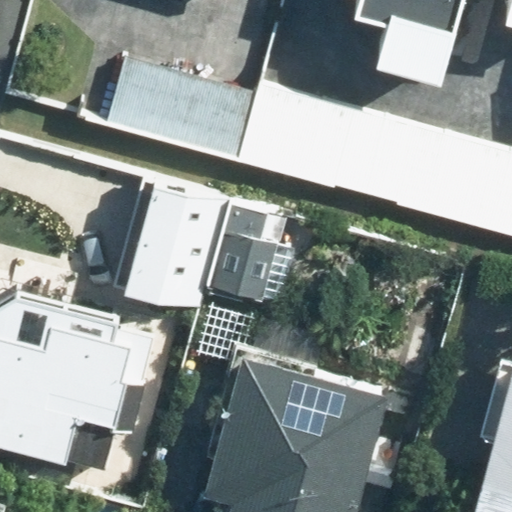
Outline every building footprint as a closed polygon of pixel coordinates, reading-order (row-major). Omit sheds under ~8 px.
[(511,0),(348,0),(347,6),(373,12),(361,60),(429,76),(434,58),(479,69),(493,11),(511,15),(511,0)] [(239,160),(259,82),(122,48),(103,125),(239,160)] [(511,231),(511,145),(259,82),(239,160),(511,231)] [(204,290),(225,196),(139,177),(115,285),(201,304),(204,290)] [(225,196),(204,290),(217,293),(208,333),(234,338),(242,299),(275,306),(290,240),(271,236),(277,208),(225,196)] [(262,315),(253,348),(228,341),(190,481),(228,492),(222,511),(347,511),(382,383),(316,365),(325,332),(262,315)] [(55,324),(52,344),(3,337),(0,357),(0,442),(81,453),(86,413),(127,419),(135,356),(138,335),(55,324)] [(511,511),(511,361),(503,359),(489,355),(461,461),(475,465),(462,511),(511,511)]
